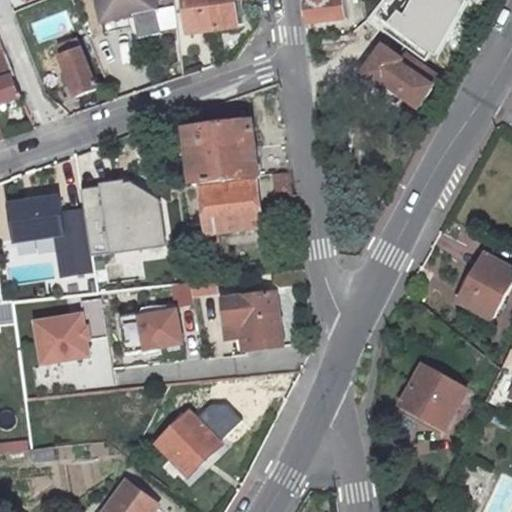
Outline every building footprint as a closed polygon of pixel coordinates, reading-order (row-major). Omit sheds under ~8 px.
[(151,0),(95,0),(99,19),(153,8),(151,0)] [(242,24),(242,21),(249,20),(245,0),(190,0),(195,31),(242,24)] [(308,0),(311,22),(352,17),(349,0),(308,0)] [(376,0),(367,13),(379,22),(394,0),(376,0)] [(37,39),(68,27),(63,12),(31,25),(37,39)] [(0,107),(24,97),(16,78),(20,77),(1,31),(0,30),(0,107)] [(82,37),(63,44),(81,94),(100,86),(82,37)] [(386,47),(368,76),(388,89),(391,85),(425,105),(443,75),(416,59),(414,64),(386,47)] [(257,120),(193,129),(200,183),(208,182),(258,175),(263,174),(257,120)] [(295,170),(278,172),(281,194),(297,192),(295,170)] [(258,175),(208,182),(215,230),(265,223),(258,175)] [(99,259),(173,247),(161,178),(87,190),(99,259)] [(67,195),(12,204),(19,247),(57,241),(63,279),(97,273),(91,238),(75,240),(67,195)] [(511,267),(484,252),(458,300),(491,317),(511,278),(511,267)] [(307,266),(273,270),(275,280),(282,286),(295,285),(296,292),(310,290),(307,266)] [(194,280),(195,295),(220,294),(219,279),(194,280)] [(281,294),(228,300),(233,338),(248,336),(249,349),(287,343),(281,294)] [(135,356),(192,346),(185,309),(129,319),(135,356)] [(40,318),(42,365),(96,363),(94,316),(40,318)] [(228,338),(203,342),(209,379),(242,375),(239,357),(231,358),(228,338)] [(425,367),(402,412),(445,434),(469,388),(425,367)] [(233,376),(209,379),(211,395),(235,393),(233,376)] [(194,410),(161,443),(193,474),(225,440),(194,410)] [(56,451),(37,452),(38,462),(58,460),(56,451)] [(136,482),(114,511),(158,511),(165,503),(136,482)]
